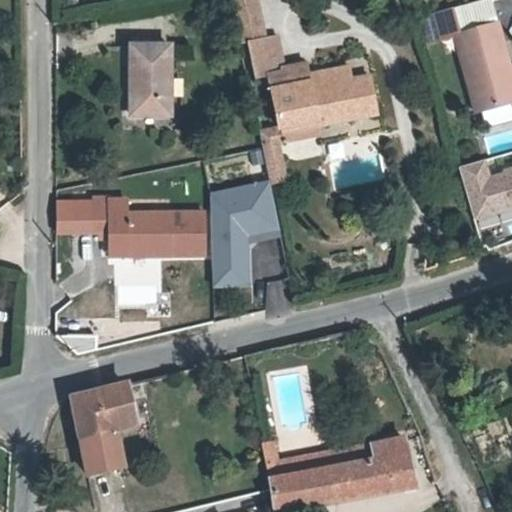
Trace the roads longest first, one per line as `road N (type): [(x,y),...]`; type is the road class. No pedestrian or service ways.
road 1 (residential): [(33,376),(38,0)]
road 2 (unclassified): [(33,376),(387,305)]
road 3 (residential): [(387,305),(471,511)]
road 4 (residential): [(26,511),(33,376)]
road 5 (unclassified): [(387,305),(511,266)]
